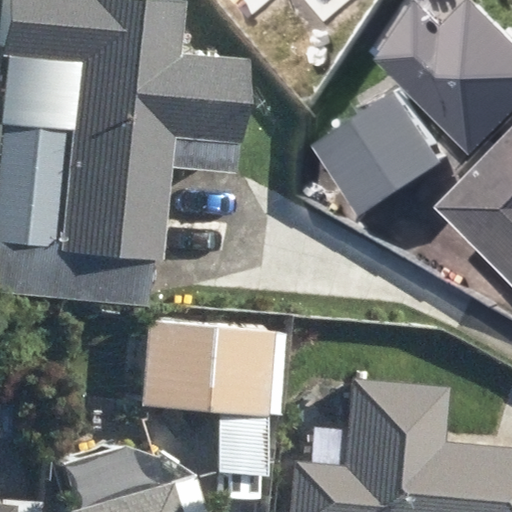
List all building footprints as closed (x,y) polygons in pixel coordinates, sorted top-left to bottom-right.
[(81,62),(64,250),(155,259),(165,260),(176,135),(242,141),(250,63),(181,57),(186,2),(164,0),(14,0),(9,56),(81,62)] [(306,0),(325,21),(350,0),(234,0),(248,16),(267,0),(306,0)] [(372,59),(469,151),(511,106),(511,45),(467,2),(440,30),(412,1),(372,59)] [(314,148),(358,216),(438,164),(394,97),(314,148)] [(56,249),(58,235),(68,130),(7,124),(0,194),(0,293),(150,308),(155,259),(64,250),(56,249)] [(511,137),(440,210),(511,281),(511,137)] [(126,406),(246,417),(254,334),(134,323),(126,406)] [(29,352),(0,351),(0,433),(28,434),(29,352)] [(277,470),(273,511),(511,511),(511,459),(419,451),(425,394),(334,387),(325,474),(277,470)] [(59,511),(158,511),(149,483),(59,511)]
